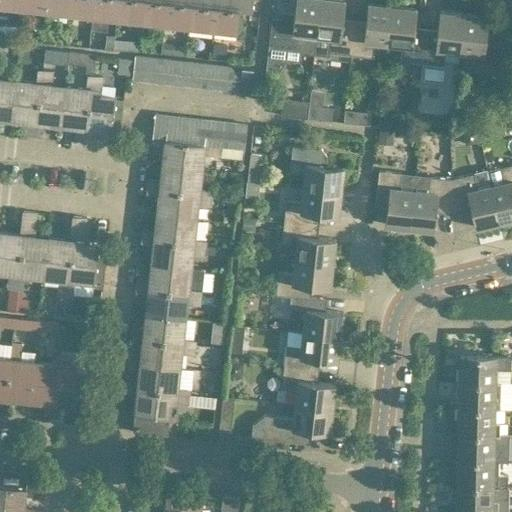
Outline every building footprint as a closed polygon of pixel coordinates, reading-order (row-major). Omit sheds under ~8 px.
[(20,0),(20,6),(44,9),(44,0),(20,0)] [(44,0),(44,9),(68,11),(68,0),(44,0)] [(68,0),(68,11),(92,14),(93,0),(68,0)] [(93,0),(92,14),(116,17),(117,0),(93,0)] [(117,0),(116,17),(140,19),(142,0),(117,0)] [(142,0),(140,19),(164,22),(166,0),(173,0),(178,0),(142,0)] [(166,0),(164,22),(188,25),(191,2),(202,3),(202,0),(178,0),(173,0),(166,0)] [(188,25),(212,27),(215,5),(226,6),(227,0),(202,0),(202,3),(191,2),(188,25)] [(215,5),(212,27),(237,30),(239,8),(260,10),(260,0),(227,0),(226,6),(215,5)] [(302,53),(314,54),(320,0),(295,0),(294,12),(293,19),(281,17),(271,16),(268,44),(266,68),(278,69),(287,55),(301,57),(302,53)] [(329,51),(351,54),(354,25),(342,24),(345,0),(320,0),(314,54),(328,56),(329,51)] [(374,40),(388,42),(392,5),(368,2),(365,27),(354,25),(351,54),(372,56),(374,40)] [(400,59),(422,62),(425,34),(414,32),(417,8),(392,5),(388,42),(402,43),(400,59)] [(425,34),(422,62),(444,64),(445,49),(459,50),(464,13),(439,11),(437,28),(436,35),(425,34)] [(464,13),(458,66),(462,66),(462,63),(474,65),(478,60),(502,63),(504,46),(485,44),(488,16),(464,13)] [(106,34),(104,49),(113,50),(114,35),(106,34)] [(172,43),(171,54),(185,56),(186,44),(172,43)] [(213,46),(212,56),(222,57),(225,55),(226,50),(221,44),(215,44),(213,46)] [(186,47),(185,56),(194,57),(195,48),(186,47)] [(45,49),(44,61),(53,62),(54,50),(45,49)] [(132,78),(144,79),(147,56),(135,54),(132,78)] [(144,79),(156,80),(159,57),(147,56),(144,79)] [(159,57),(156,80),(168,82),(170,58),(159,57)] [(170,58),(168,82),(180,83),(182,60),(170,58)] [(182,60),(180,83),(191,84),(194,61),(182,60)] [(194,61),(191,84),(203,86),(206,62),(194,61)] [(206,62),(203,86),(215,87),(218,63),(206,62)] [(0,117),(12,119),(12,114),(16,79),(1,77),(3,64),(0,63),(0,117)] [(218,63),(215,87),(227,88),(230,65),(218,63)] [(86,65),(85,73),(87,74),(93,74),(94,66),(86,65)] [(227,88),(239,90),(241,66),(230,65),(227,88)] [(241,66),(239,90),(251,91),(253,67),(241,66)] [(25,133),(32,134),(33,121),(36,122),(40,82),(44,82),(46,69),(38,68),(36,81),(16,79),(12,114),(27,115),(25,133)] [(61,124),(62,119),(66,84),(51,83),(53,70),(46,69),(44,82),(40,82),(36,122),(33,121),(32,134),(39,135),(41,122),(61,124)] [(74,139),(82,139),(83,127),(86,127),(90,87),(93,88),(95,75),(93,74),(87,74),(86,87),(66,84),(62,119),(76,121),(74,139)] [(83,127),(82,139),(89,140),(91,128),(111,130),(115,95),(100,93),(102,75),(95,75),(93,88),(90,87),(86,127),(83,127)] [(307,117),(309,104),(282,101),(280,114),(307,117)] [(321,106),(319,118),(331,119),(332,107),(321,106)] [(344,109),(343,121),(355,122),(356,110),(344,109)] [(152,137),(163,138),(166,114),(154,113),(152,137)] [(451,120),(450,133),(480,124),(477,113),(451,120)] [(163,138),(165,138),(175,139),(178,115),(166,114),(163,138)] [(178,115),(175,139),(186,141),(189,116),(178,115)] [(189,116),(186,141),(198,142),(201,118),(189,116)] [(201,118),(198,142),(210,143),(212,119),(201,118)] [(212,119),(210,143),(221,145),(222,145),(224,120),(212,119)] [(224,120),(222,145),(233,146),(235,122),(224,120)] [(235,122),(233,146),(244,147),(247,123),(235,122)] [(379,128),(378,139),(393,140),(394,130),(379,128)] [(162,164),(166,165),(201,169),(203,154),(220,156),(222,145),(221,145),(210,143),(198,142),(186,141),(175,139),(165,138),(162,164)] [(305,173),(303,186),(340,191),(343,166),(325,164),(326,155),(321,147),(292,144),(289,171),(305,173)] [(247,180),(258,181),(262,153),(250,152),(247,180)] [(511,162),(487,169),(491,184),(499,220),(511,217),(511,162)] [(147,177),(146,184),(159,186),(159,188),(199,192),(198,196),(211,198),(212,190),(199,189),(201,169),(166,165),(165,179),(147,177)] [(385,223),(410,226),(414,189),(400,187),(401,172),(399,171),(379,169),(376,197),(388,199),(385,223)] [(487,169),(452,177),(453,206),(469,202),(475,226),(499,220),(491,184),(487,169)] [(414,189),(410,226),(434,228),(437,204),(453,206),(452,177),(429,175),(428,190),(414,189)] [(156,214),(161,215),(196,219),(197,204),(210,206),(211,198),(198,196),(199,192),(159,188),(159,186),(146,184),(145,191),(158,193),(156,214)] [(284,214),(284,220),(312,224),(313,212),(337,215),(340,191),(303,186),(302,200),(286,199),(284,214)] [(21,210),(19,233),(23,234),(19,273),(16,273),(16,280),(23,281),(23,274),(43,276),(47,242),(33,240),(36,212),(21,210)] [(141,227),(141,234),(154,236),(154,238),(193,242),(193,246),(206,247),(206,244),(207,240),(194,238),(196,219),(161,215),(159,229),(141,227)] [(73,286),(73,280),(94,282),(94,287),(102,288),(105,260),(97,259),(98,247),(83,246),(86,217),(71,216),(69,239),(73,239),(69,279),(66,279),(65,285),(73,286)] [(297,244),(295,258),(332,262),(335,238),(310,235),(312,224),(284,220),(281,242),(297,244)] [(0,231),(0,271),(9,272),(7,288),(9,288),(17,289),(22,289),(23,281),(16,280),(16,273),(19,273),(23,234),(19,233),(0,231)] [(151,264),(155,265),(190,269),(192,253),(205,255),(205,253),(206,247),(193,246),(193,242),(154,238),(154,236),(141,234),(140,242),(153,243),(151,264)] [(47,242),(43,276),(58,278),(58,281),(57,293),(54,315),(64,316),(66,294),(72,295),(73,286),(65,285),(65,281),(66,279),(69,279),(73,239),(69,239),(47,237),(47,242)] [(206,247),(205,253),(214,254),(215,245),(206,244),(206,247)] [(275,293),(291,295),(304,294),(305,284),(329,287),(332,262),(295,258),(294,272),(278,270),(275,293)] [(136,276),(135,284),(148,285),(148,288),(188,292),(187,296),(200,297),(203,270),(190,269),(155,265),(154,278),(136,276)] [(145,313),(150,314),(185,318),(186,303),(199,305),(200,297),(187,296),(188,292),(148,288),(148,285),(135,284),(134,291),(147,292),(145,313)] [(9,288),(8,299),(16,300),(17,289),(9,288)] [(305,317),(303,331),(340,336),(342,311),(318,308),(320,296),(304,294),(291,295),(289,316),(305,317)] [(0,325),(7,327),(9,316),(0,314),(0,325)] [(130,326),(130,333),(143,335),(143,337),(182,342),(182,346),(194,347),(195,340),(183,338),(185,318),(150,314),(149,328),(130,326)] [(21,326),(21,328),(38,330),(39,328),(40,319),(22,317),(21,326)] [(40,319),(38,330),(55,332),(57,332),(58,321),(56,321),(40,319)] [(233,325),(232,337),(243,338),(244,326),(233,325)] [(286,344),(283,365),(312,368),(313,357),(337,360),(340,336),(303,331),(302,345),(286,344)] [(139,364),(144,364),(179,368),(181,353),(194,355),(194,347),(182,346),(182,342),(143,337),(143,335),(130,333),(129,341),(142,342),(139,364)] [(0,396),(5,397),(9,359),(12,359),(13,352),(11,352),(12,344),(0,342),(0,396)] [(30,400),(31,396),(35,362),(19,360),(20,353),(13,352),(12,359),(9,359),(5,397),(30,400)] [(459,381),(462,381),(496,382),(496,381),(496,368),(510,368),(510,355),(460,354),(460,355),(462,355),(462,379),(459,379),(459,381)] [(45,397),(44,401),(54,403),(59,365),(61,365),(62,358),(55,357),(54,364),(35,362),(31,396),(45,397)] [(54,403),(44,401),(43,415),(58,416),(59,403),(80,406),(84,371),(68,369),(70,358),(62,358),(61,365),(59,365),(54,403)] [(125,376),(124,384),(137,385),(137,387),(176,392),(177,388),(179,368),(144,364),(143,378),(125,376)] [(297,389),(295,403),(332,407),(334,382),(310,380),(312,368),(283,365),(281,387),(297,389)] [(459,405),(459,407),(461,407),(495,408),(500,408),(500,381),(496,381),(496,382),(462,381),(461,406),(459,405)] [(137,385),(124,384),(123,391),(136,393),(134,413),(168,417),(170,402),(188,404),(190,389),(177,388),(176,392),(137,387),(137,385)] [(219,423),(231,424),(234,396),(223,395),(219,423)] [(332,407),(295,403),(294,417),(266,414),(252,424),(251,436),(307,442),(314,437),(315,430),(329,431),(332,407)] [(458,432),(458,433),(460,433),(499,434),(499,421),(494,421),(495,408),(461,407),(460,432),(458,432)] [(460,458),(457,458),(457,459),(459,459),(498,460),(507,460),(508,434),(499,434),(460,433),(460,458)] [(457,484),(457,485),(459,485),(493,486),(498,486),(506,486),(507,474),(498,474),(498,460),(459,459),(459,484),(457,484)] [(0,510),(16,511),(21,511),(22,508),(25,487),(0,484),(0,510)] [(456,510),(456,511),(458,511),(491,511),(497,511),(498,499),(492,499),(493,486),(459,485),(458,510),(456,510)] [(240,492),(224,490),(221,509),(237,511),(240,492)] [(199,511),(201,497),(166,493),(163,511),(199,511)] [(263,506),(262,511),(318,511),(318,510),(318,509),(317,508),(317,507),(316,506),(315,505),(314,505),(314,504),(313,504),(312,504),(311,503),(280,500),(279,508),(277,508),(272,507),(263,506)]
